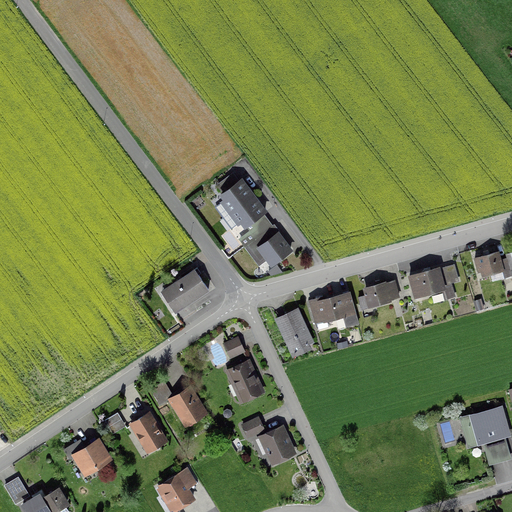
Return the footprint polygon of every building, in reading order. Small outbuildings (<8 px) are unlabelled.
[(224,199),(221,202),(230,213),(252,196),(240,180),(221,194),(224,199)] [(238,224),(241,221),(245,226),(264,212),(252,196),(230,213),(238,224)] [(255,230),(250,233),(254,239),(259,236),(255,230)] [(265,257),(271,264),(289,251),(276,234),(252,252),(258,261),(265,257)] [(509,269),(506,258),(498,260),(496,252),(473,259),(476,267),(480,266),(482,275),(501,270),(503,278),(511,275),(510,269),(509,269)] [(457,279),(453,266),(437,270),(437,269),(408,277),(414,296),(441,289),(443,299),(453,296),(449,282),(457,279)] [(164,297),(174,312),(207,290),(194,269),(167,287),(170,293),(164,297)] [(369,305),(397,297),(393,281),(364,289),(369,305)] [(354,311),(349,293),(317,302),(316,299),(309,300),(315,322),(324,319),(324,320),(354,311)] [(478,300),(473,301),(476,311),(481,309),(478,300)] [(309,339),(296,310),(276,319),(289,348),(309,339)] [(229,357),(242,351),(236,338),(224,344),(229,357)] [(241,401),(261,392),(247,361),(229,369),(239,390),(236,391),(241,401)] [(203,410),(188,387),(172,397),(163,381),(149,390),(159,405),(169,399),(183,422),(203,410)] [(511,429),(506,408),(475,416),(483,444),(489,443),(494,462),(511,457),(511,451),(508,438),(511,436),(511,429)] [(104,420),(108,427),(120,419),(117,413),(104,420)] [(147,451),(164,441),(148,413),(130,424),(147,451)] [(262,430),(257,419),(242,425),(246,434),(257,429),(258,431),(262,430)] [(292,453),(280,427),(260,437),(272,462),(292,453)] [(107,458),(97,441),(82,450),(77,441),(63,450),(69,459),(74,455),(85,472),(107,458)] [(174,509),(192,498),(177,475),(159,486),(174,509)] [(15,503),(19,501),(28,496),(17,479),(5,487),(15,503)] [(57,489),(41,499),(49,511),(67,511),(64,505),(66,504),(57,489)] [(25,511),(49,511),(41,499),(39,495),(22,505),(25,511)]
